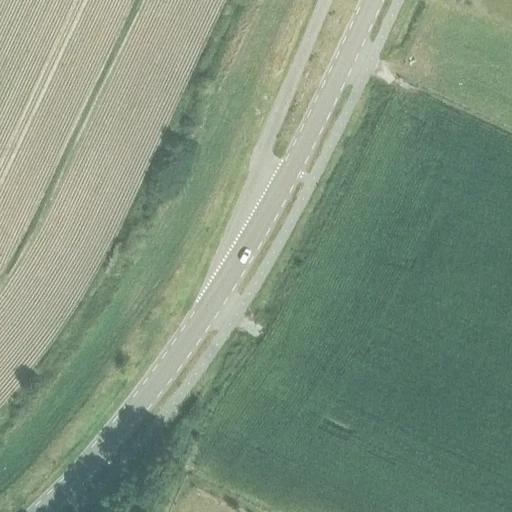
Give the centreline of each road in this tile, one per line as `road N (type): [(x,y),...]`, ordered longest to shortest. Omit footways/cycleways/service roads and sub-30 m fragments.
road 1 (secondary): [(209,309),(280,187),(368,0)]
road 2 (unclassified): [(323,0),(209,309)]
road 3 (secondary): [(49,511),(137,417),(209,309)]
